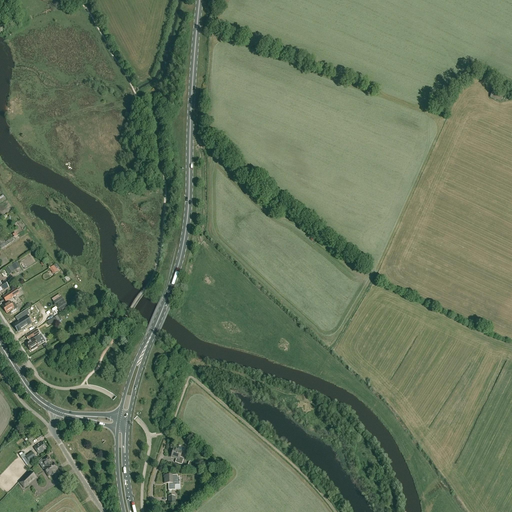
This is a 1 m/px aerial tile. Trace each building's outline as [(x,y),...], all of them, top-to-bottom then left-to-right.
[(10,240),(0,245),(0,247),(1,249),(11,242),(10,240)] [(30,256),(20,261),(24,269),(34,263),(30,256)] [(9,275),(20,268),(17,262),(6,269),(9,275)] [(55,273),(60,269),(56,264),(51,268),(55,273)] [(0,285),(0,284),(0,293),(8,288),(5,282),(0,285)] [(11,299),(19,294),(16,289),(7,294),(11,299)] [(12,306),(10,302),(6,304),(5,304),(2,306),(2,307),(6,314),(10,312),(11,312),(10,313),(11,314),(12,315),(16,312),(17,311),(16,310),(17,309),(14,304),(12,306)] [(22,320),(14,325),(18,333),(28,326),(23,319),(28,316),(25,311),(19,316),(22,320)] [(60,321),(57,316),(54,317),(46,322),(49,326),(57,321),(58,323),(60,321)] [(60,330),(66,328),(63,322),(58,325),(60,330)] [(28,340),(39,333),(37,330),(26,337),(28,340)] [(39,340),(37,337),(34,339),(26,344),(31,351),(38,346),(36,342),(39,340)] [(39,454),(47,449),(42,442),(34,448),(39,454)] [(180,457),(182,452),(182,451),(174,448),(175,447),(174,447),(171,457),(177,458),(175,463),(182,465),(184,459),(180,457)] [(29,462),(36,458),(32,452),(25,456),(29,462)] [(48,457),(42,460),(46,468),(44,469),(48,476),(51,474),(52,475),(55,473),(55,472),(57,471),(53,463),(52,464),(48,457)] [(30,473),(21,483),(24,487),(35,478),(30,473)] [(177,477),(177,475),(164,476),(165,484),(168,484),(168,490),(175,490),(175,485),(178,485),(179,485),(180,484),(179,477),(177,477)]
